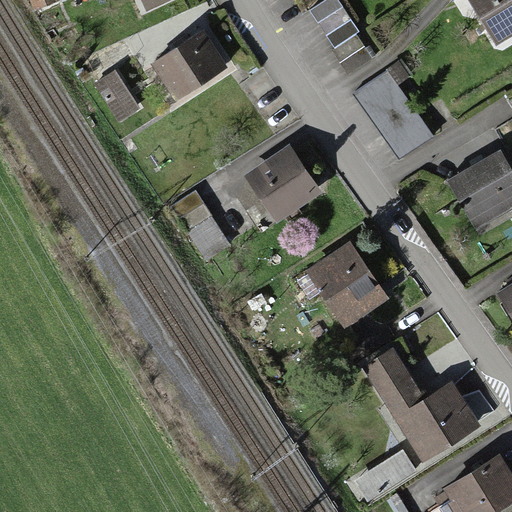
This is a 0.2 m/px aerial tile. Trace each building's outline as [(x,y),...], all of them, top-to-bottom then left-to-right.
[(380,62),(342,0),(330,0),(305,15),(346,82),(380,62)] [(511,0),(467,0),(491,41),(511,29),(511,0)] [(202,30),(147,60),(167,96),(222,66),(202,30)] [(398,157),(432,134),(387,71),(354,95),(398,157)] [(114,74),(99,84),(122,119),(137,109),(114,74)] [(286,149),(243,174),(269,218),(312,192),(286,149)] [(511,178),(496,152),(449,181),(476,225),(511,203),(511,178)] [(200,256),(227,238),(194,188),(167,206),(200,256)] [(347,242),(305,270),(340,323),(382,295),(347,242)] [(511,267),(488,285),(511,318),(511,267)] [(391,344),(358,364),(416,457),(473,422),(447,380),(423,395),(391,344)] [(511,478),(498,454),(443,485),(458,511),(486,511),(511,497),(511,478)]
